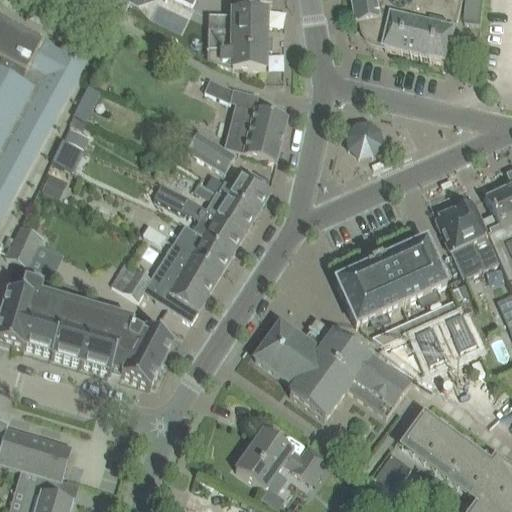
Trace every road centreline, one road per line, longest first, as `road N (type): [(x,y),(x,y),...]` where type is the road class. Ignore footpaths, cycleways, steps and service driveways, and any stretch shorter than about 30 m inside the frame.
road 1 (residential): [(325,107),(206,77),(55,0)]
road 2 (tertiary): [(161,426),(298,228)]
road 3 (tertiary): [(298,228),(509,131)]
road 4 (tertiary): [(509,131),(327,87)]
road 5 (residential): [(161,426),(0,380)]
road 6 (tertiary): [(298,228),(325,107)]
